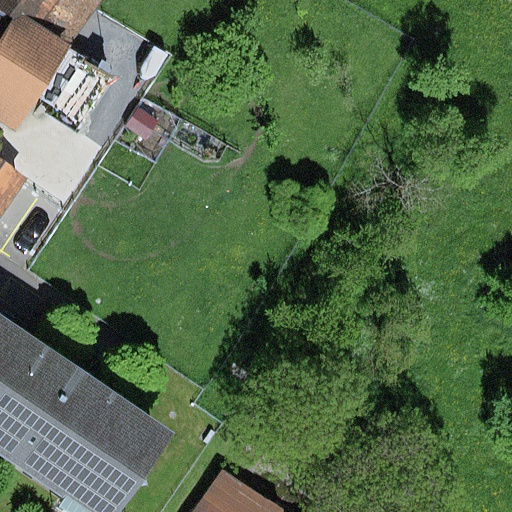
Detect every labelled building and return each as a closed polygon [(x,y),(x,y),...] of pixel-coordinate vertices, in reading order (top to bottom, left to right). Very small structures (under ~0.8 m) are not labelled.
[(0,0),(0,20),(5,24),(7,21),(57,51),(92,0),(0,0)] [(5,24),(0,20),(0,121),(9,128),(35,87),(51,98),(44,110),(74,130),(108,78),(57,51),(7,21),(5,24)] [(0,197),(14,179),(0,169),(0,197)] [(153,437),(0,332),(0,453),(85,511),(101,511),(119,486),(132,484),(130,470),(153,437)] [(278,511),(213,469),(184,511),(278,511)]
